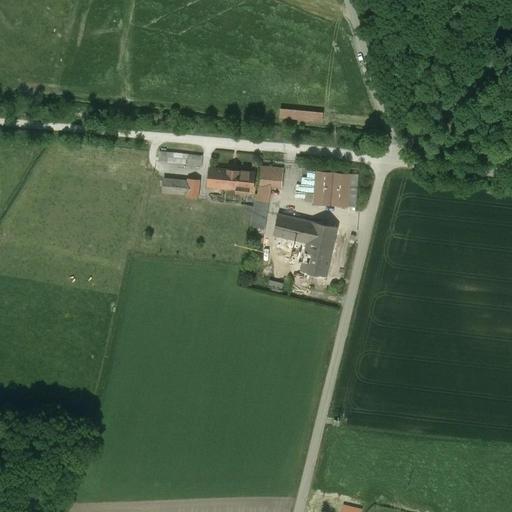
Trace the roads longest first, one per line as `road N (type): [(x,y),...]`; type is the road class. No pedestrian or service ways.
road 1 (track): [(53,511),(67,497),(100,379),(156,137)]
road 2 (unclassified): [(0,121),(388,158)]
road 3 (unclassified): [(299,511),(388,158)]
road 4 (unclassified): [(388,158),(386,119),(348,0)]
road 5 (unclassified): [(388,158),(511,56)]
road 6 (unclassified): [(388,158),(511,172)]
